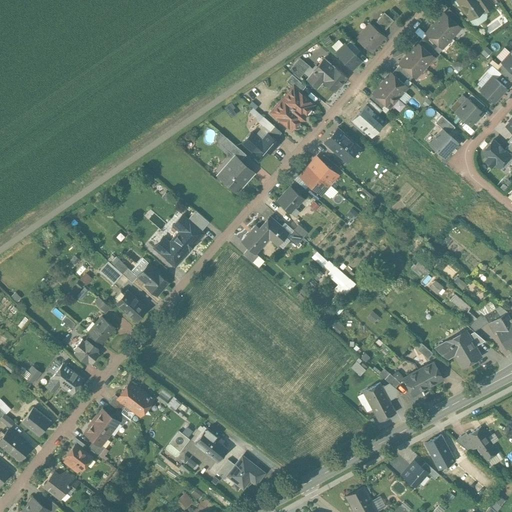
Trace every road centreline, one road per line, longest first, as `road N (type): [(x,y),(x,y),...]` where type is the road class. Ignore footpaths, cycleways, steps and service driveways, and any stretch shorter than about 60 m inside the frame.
road 1 (residential): [(0,510),(211,249),(431,0)]
road 2 (primary): [(511,373),(300,486)]
road 3 (residential): [(511,207),(468,170),(465,153),(511,99)]
road 4 (track): [(125,355),(237,440)]
